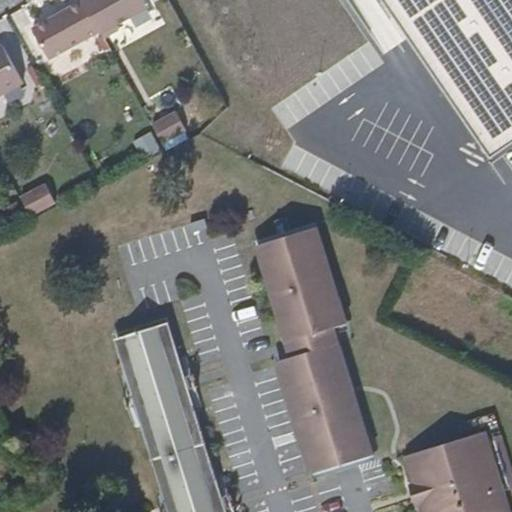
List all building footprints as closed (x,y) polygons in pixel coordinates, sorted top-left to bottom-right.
[(140,0),(92,0),(81,7),(99,38),(102,44),(117,35),(115,31),(147,12),(140,0)] [(511,0),(385,0),(493,156),(511,142),(511,0)] [(99,38),(81,7),(30,36),(49,66),(99,38)] [(0,54),(0,96),(18,86),(0,54)] [(177,107),(152,121),(165,143),(189,129),(177,107)] [(134,144),(152,156),(161,143),(144,131),(134,144)] [(47,181),(26,191),(34,206),(54,196),(47,181)] [(325,338),(327,345),(328,347),(351,417),(359,439),(364,437),(333,342),(345,338),(307,226),(247,246),(283,356),(272,361),(310,481),(315,480),(313,476),(277,364),(290,359),(288,352),(254,249),(304,232),(338,334),(325,338)] [(254,249),(288,352),(303,345),(325,338),(338,334),(304,232),(254,249)] [(162,325),(156,326),(158,333),(198,458),(215,511),(222,511),(212,480),(162,325)] [(158,333),(156,326),(106,344),(144,462),(160,511),(165,511),(113,348),(158,333)] [(215,511),(198,458),(158,333),(113,348),(165,511),(215,511)] [(303,345),(288,352),(290,359),(328,347),(327,345),(325,338),(303,345)] [(277,364),(313,476),(371,456),(364,437),(359,439),(351,417),(328,347),(290,359),(277,364)] [(417,508),(418,511),(504,511),(499,495),(511,490),(511,473),(498,437),(491,440),(505,482),(497,484),(478,433),(401,460),(411,490),(404,492),(409,510),(417,508)]
